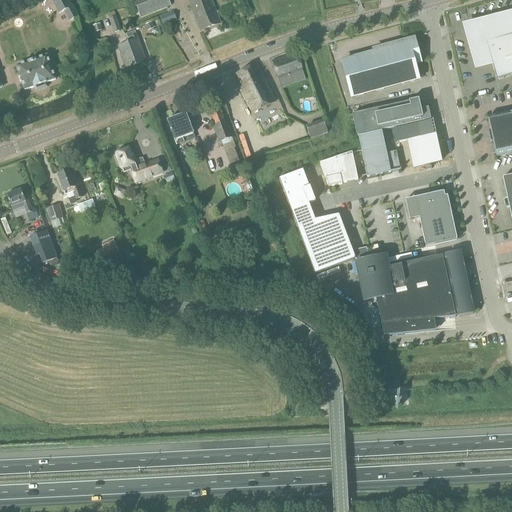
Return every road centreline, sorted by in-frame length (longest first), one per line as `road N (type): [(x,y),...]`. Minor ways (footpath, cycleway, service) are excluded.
road 1 (motorway): [(511,442),(0,468)]
road 2 (motorway): [(0,492),(511,466)]
road 3 (tertiary): [(341,511),(333,381),(303,333),(247,315),(53,298),(0,257)]
road 4 (secondary): [(0,152),(287,41),(428,2)]
road 5 (unknown): [(445,84),(368,106),(351,103),(340,60),(398,36)]
road 6 (unknown): [(495,316),(462,330),(380,339),(344,276)]
road 7 (residential): [(511,332),(495,316),(464,169)]
road 8 (residential): [(464,169),(428,2)]
road 9 (residential): [(324,199),(464,169)]
